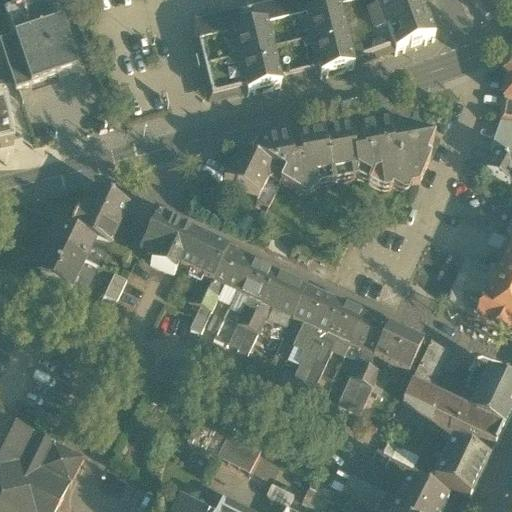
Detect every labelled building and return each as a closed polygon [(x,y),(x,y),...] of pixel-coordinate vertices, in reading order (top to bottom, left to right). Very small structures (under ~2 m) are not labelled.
[(0,44),(0,50),(14,94),(77,73),(52,0),(42,0),(3,13),(12,40),(0,44)] [(308,0),(251,14),(236,17),(236,18),(193,28),(197,46),(211,102),(245,93),(246,99),(280,91),(278,85),(318,76),(319,82),(352,74),(351,68),(392,52),(394,58),(433,44),(431,38),(430,34),(426,24),(420,26),(410,0),(308,0)] [(508,13),(503,0),(469,0),(474,7),(487,22),(508,13)] [(511,0),(503,0),(508,13),(511,11),(511,0)] [(0,150),(13,148),(4,105),(0,106),(0,150)] [(511,105),(505,105),(502,125),(511,127),(511,105)] [(511,127),(502,125),(501,125),(490,155),(496,158),(511,166),(511,127)] [(354,182),(367,188),(395,128),(349,136),(349,134),(288,145),(288,144),(254,150),(249,160),(272,172),(284,178),(279,188),(302,199),(307,199),(314,192),(353,184),(354,182)] [(433,145),(395,128),(367,188),(383,195),(390,194),(391,191),(403,196),(407,195),(409,190),(418,189),(429,163),(425,161),(433,145)] [(258,201),(272,172),(249,160),(238,155),(224,184),(258,201)] [(488,175),(511,187),(511,166),(496,158),(488,175)] [(77,213),(68,232),(93,244),(108,251),(128,209),(92,192),(81,215),(77,213)] [(149,227),(153,229),(142,251),(141,253),(153,259),(149,268),(173,279),(178,270),(177,269),(192,239),(192,238),(163,225),(165,221),(154,216),(149,227)] [(83,264),(93,244),(68,232),(57,227),(47,247),(83,264)] [(139,250),(142,251),(153,229),(149,227),(139,250)] [(201,280),(212,286),(226,255),(192,239),(177,269),(178,270),(181,271),(201,280)] [(69,293),(83,264),(47,247),(33,276),(69,293)] [(222,290),(236,297),(250,266),(226,255),(212,286),(222,290)] [(446,309),(477,323),(498,278),(466,264),(446,309)] [(244,313),(254,318),(274,277),(250,266),(236,297),(245,301),(241,309),(243,316),(244,313)] [(511,334),(511,271),(504,268),(500,275),(499,275),(498,278),(477,323),(498,332),(501,333),(502,332),(503,331),(511,334)] [(270,312),(292,323),(306,292),(274,277),(254,318),(264,323),(270,312)] [(115,306),(125,285),(113,280),(104,300),(115,306)] [(216,301),(222,290),(212,286),(207,297),(216,301)] [(199,313),(207,297),(196,292),(193,298),(189,308),(199,313)] [(304,328),(325,338),(340,308),(306,292),(292,323),(304,328)] [(216,301),(207,297),(199,313),(210,318),(216,305),(217,302),(216,301)] [(336,343),(349,350),(364,319),(364,318),(340,307),(340,308),(325,338),(336,343)] [(189,334),(200,339),(210,318),(199,313),(189,333),(189,334)] [(236,330),(246,335),(254,318),(244,313),(243,316),(236,330)] [(264,323),(254,318),(246,335),(256,340),(257,340),(264,323)] [(387,330),(364,319),(349,350),(361,356),(356,367),(368,372),(387,330)] [(312,366),(325,338),(304,328),(293,351),(304,355),(297,369),(299,369),(309,374),(309,372),(312,366)] [(227,349),(237,354),(246,335),(236,330),(233,336),(227,349)] [(422,346),(387,330),(368,372),(374,375),(379,364),(407,378),(422,346)] [(256,340),(246,335),(237,354),(247,359),(253,346),(256,340)] [(312,366),(323,371),(336,343),(325,338),(312,366)] [(410,389),(425,397),(434,380),(437,381),(442,371),(453,376),(459,363),(429,350),(410,389)] [(309,372),(309,374),(297,399),(297,400),(307,405),(323,371),(312,366),(309,372)] [(349,383),(360,388),(368,372),(356,367),(349,383)] [(287,394),(297,399),(309,374),(299,369),(287,394)] [(473,403),(466,417),(425,397),(410,389),(402,406),(458,433),(494,451),(511,412),(511,388),(475,371),(463,398),(473,403)] [(374,375),(368,372),(360,388),(372,393),(379,377),(374,375)] [(336,410),(348,415),(360,388),(349,383),(336,410)] [(372,393),(360,388),(348,415),(359,420),(372,393)] [(0,511),(47,511),(54,500),(50,498),(57,484),(69,490),(83,462),(51,447),(48,452),(34,445),(37,440),(0,420),(0,511)] [(126,456),(143,462),(155,431),(138,425),(126,456)] [(216,461),(248,478),(258,459),(261,453),(229,436),(216,461)] [(51,447),(37,440),(34,445),(48,452),(51,447)] [(381,457),(402,468),(408,456),(388,445),(381,457)] [(432,484),(469,503),(487,464),(451,445),(432,484)] [(402,468),(411,473),(418,461),(408,456),(402,468)] [(339,500),(363,511),(374,511),(377,507),(379,508),(384,498),(349,480),(339,500)] [(511,511),(511,483),(499,511),(511,511)] [(54,500),(47,511),(57,511),(69,490),(57,484),(50,498),(54,500)] [(298,505),(312,511),(325,511),(333,497),(309,484),(298,505)] [(406,484),(392,511),(442,511),(446,504),(424,493),(406,484)] [(265,501),(285,511),(286,511),(292,500),(271,489),(265,501)] [(195,511),(178,503),(173,511),(195,511)]
